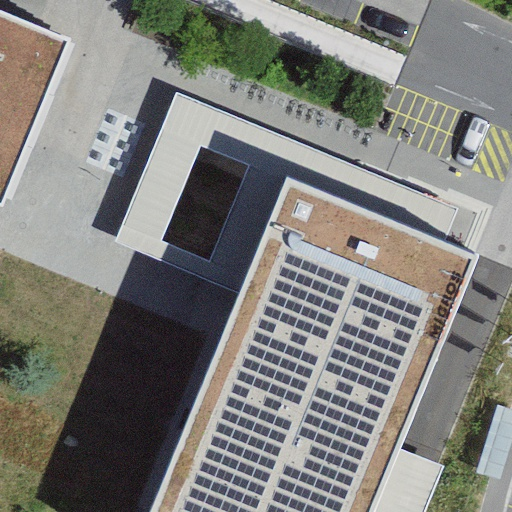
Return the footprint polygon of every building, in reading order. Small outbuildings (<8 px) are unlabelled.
[(0,10),(0,204),(69,39),(0,10)] [(200,147),(283,179),(444,242),(458,206),(179,98),(165,133),(200,147)] [(200,147),(165,133),(148,168),(184,183),(200,147)] [(184,183),(148,168),(116,241),(151,257),(184,183)] [(283,179),(150,511),(373,511),(483,257),(444,242),(283,179)]
